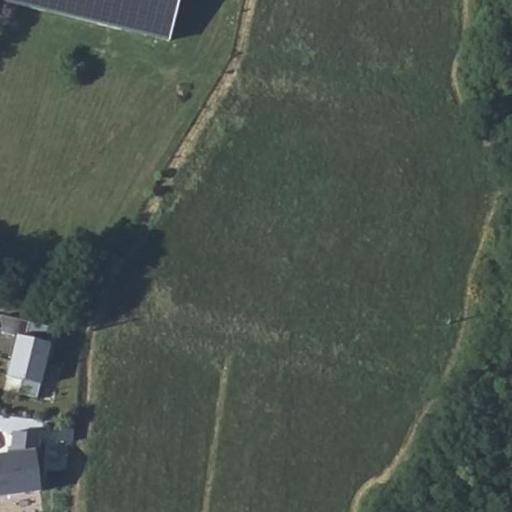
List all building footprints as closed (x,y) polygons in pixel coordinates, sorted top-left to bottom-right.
[(7,0),(167,42),(177,0),(7,0)] [(3,317),(1,332),(46,338),(48,323),(3,317)] [(48,342),(15,335),(3,388),(36,397),(48,342)] [(49,363),(40,396),(54,400),(63,367),(49,363)] [(0,454),(0,497),(42,492),(40,434),(15,431),(14,452),(0,454)]
